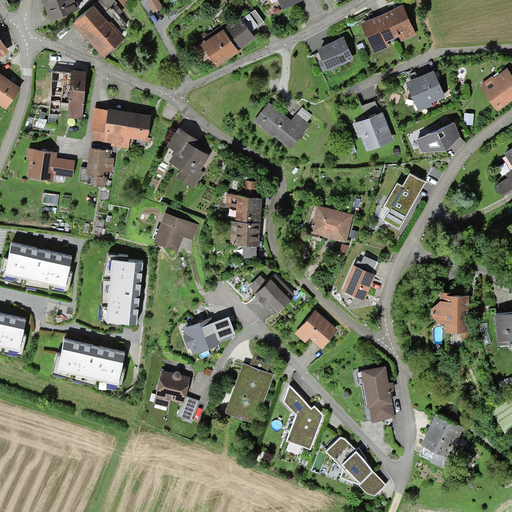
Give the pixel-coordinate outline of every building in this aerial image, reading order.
[(41,0),(51,23),(80,11),(75,0),(41,0)] [(101,0),(93,7),(94,8),(74,26),(83,36),(103,59),(126,40),(111,23),(109,25),(101,17),(117,4),(113,0),(101,0)] [(163,8),(158,0),(146,0),(154,14),(163,8)] [(277,0),(283,11),(305,0),(277,0)] [(391,7),(383,10),(393,35),(398,33),(402,39),(417,33),(403,2),(396,6),(394,6),(391,7)] [(393,35),(383,10),(374,14),(369,17),(368,18),(361,21),(375,51),(389,45),(386,37),(393,35)] [(255,11),(242,20),(251,33),(264,23),(255,11)] [(242,20),(240,18),(223,30),(223,31),(207,42),(205,40),(194,48),(204,62),(209,59),(217,70),(240,53),(238,52),(256,39),(251,33),(242,20)] [(0,55),(10,49),(0,33),(0,55)] [(344,33),(318,45),(323,57),(319,59),(323,70),(328,68),(354,57),(344,33)] [(73,63),(53,61),(48,115),(59,116),(60,103),(69,104),(68,116),(82,117),(87,67),(76,66),(73,66),(73,63)] [(511,71),(508,65),(481,84),(498,108),(511,97),(511,71)] [(406,79),(419,109),(433,103),(432,100),(446,94),(434,66),(418,74),(415,75),(412,76),(406,79)] [(21,84),(0,69),(0,102),(6,106),(21,84)] [(366,116),(379,110),(375,99),(361,105),(366,116)] [(287,116),(269,102),(254,121),(273,136),(274,135),(291,148),(311,124),(308,121),(297,113),(292,119),(287,116)] [(103,140),(108,106),(95,104),(91,128),(93,128),(91,138),(103,140)] [(129,107),(108,104),(108,106),(103,140),(112,141),(111,144),(129,147),(131,134),(147,137),(152,111),(129,107)] [(302,107),(297,113),(308,121),(313,115),(302,107)] [(387,120),(383,109),(379,110),(366,116),(352,121),(358,135),(361,134),(367,148),(394,138),(387,120)] [(461,132),(455,118),(416,135),(422,149),(446,146),(461,132)] [(187,137),(192,140),(196,134),(179,124),(167,143),(175,148),(179,151),(187,137)] [(192,140),(187,137),(179,151),(175,148),(169,158),(182,166),(176,175),(194,187),(205,171),(201,168),(211,152),(192,140)] [(58,150),(28,145),(27,157),(30,157),(28,174),(53,178),(54,173),(73,176),(76,158),(57,155),(58,150)] [(111,148),(90,145),(87,172),(94,172),(93,182),(106,183),(107,173),(108,174),(109,168),(113,169),(114,160),(115,155),(110,155),(111,148)] [(511,167),(506,172),(509,175),(496,183),(502,194),(511,187),(511,167)] [(410,169),(402,182),(419,192),(426,179),(410,169)] [(245,177),(244,191),(260,192),(261,178),(245,177)] [(402,182),(397,179),(383,203),(389,206),(383,217),(399,226),(414,201),(419,192),(402,182)] [(237,203),(236,218),(261,219),(262,192),(260,192),(244,191),(226,190),(226,203),(237,203)] [(354,211),(318,202),(311,230),(329,235),(347,239),(354,211)] [(199,226),(166,213),(155,242),(177,251),(181,241),(183,237),(192,241),(199,226)] [(236,218),(232,218),(231,243),(243,243),(257,244),(260,244),(261,219),(236,218)] [(42,245),(12,238),(5,268),(66,282),(72,252),(42,245)] [(257,256),(257,244),(243,243),(243,255),(257,256)] [(358,257),(355,262),(374,271),(379,260),(364,253),(362,259),(358,257)] [(139,294),(143,261),(113,258),(106,319),(136,323),(139,294)] [(355,262),(353,262),(342,287),(364,297),(376,271),(374,271),(355,262)] [(295,292),(275,271),(267,279),(255,290),(254,291),(261,298),(274,312),(295,292)] [(255,290),(267,279),(260,273),(249,284),(255,290)] [(452,288),(440,287),(440,297),(438,299),(431,307),(431,313),(437,318),(446,318),(446,328),(462,328),(461,335),(472,336),(473,318),(474,318),(474,305),(469,305),(470,291),(452,290),(452,288)] [(338,327),(315,307),(295,331),(306,340),(311,335),(322,345),(330,335),(338,327)] [(497,340),(511,338),(511,308),(495,310),(497,340)] [(0,309),(0,340),(19,345),(26,315),(0,309)] [(214,323),(212,318),(203,321),(184,328),(186,334),(183,335),(188,349),(191,348),(193,354),(221,344),(219,338),(214,323)] [(229,318),(214,323),(219,338),(220,338),(222,342),(231,338),(230,336),(235,334),(229,318)] [(95,342),(64,335),(58,365),(118,379),(125,349),(95,342)] [(255,348),(250,363),(267,370),(273,355),(255,348)] [(250,363),(244,361),(225,408),(256,420),(274,373),(267,370),(250,363)] [(386,362),(361,367),(368,404),(369,404),(392,400),(393,400),(391,389),(390,385),(389,380),(386,362)] [(173,372),(163,369),(154,403),(169,407),(171,400),(182,402),(184,403),(186,396),(191,376),(181,374),(182,373),(180,371),(179,370),(178,370),(176,370),(173,372)] [(311,405),(290,382),(284,396),(296,410),(286,437),(311,447),(324,413),(318,406),(314,403),(311,405)] [(199,401),(186,396),(184,403),(182,402),(177,415),(191,421),(199,401)] [(511,397),(511,396),(492,407),(504,429),(511,425),(511,397)] [(395,415),(392,400),(369,404),(372,419),(395,415)] [(464,425),(436,411),(421,440),(437,448),(449,454),(464,425)] [(360,479),(373,468),(366,457),(359,449),(357,447),(356,448),(346,436),(341,434),(326,447),(344,467),(341,476),(359,481),(360,479)] [(359,445),(357,447),(359,449),(366,457),(367,456),(359,445)] [(443,466),(449,454),(437,448),(430,459),(443,466)] [(465,450),(454,470),(465,475),(476,456),(465,450)] [(386,483),(373,468),(360,479),(359,481),(366,490),(374,493),(386,483)]
